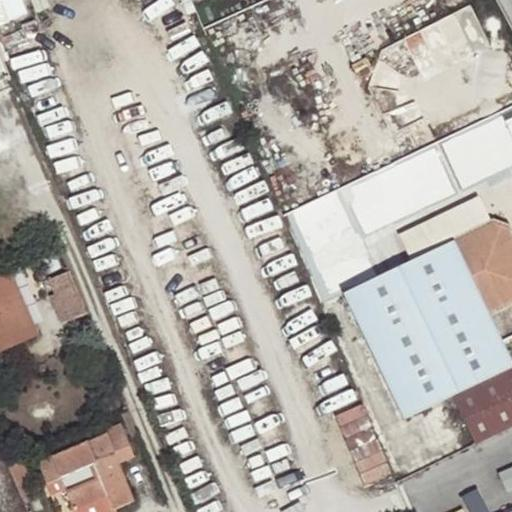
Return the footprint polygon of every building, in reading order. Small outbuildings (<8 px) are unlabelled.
[(407,233),(420,258),(498,220),(486,195),(407,233)] [(474,445),(511,426),(511,366),(511,367),(486,315),(511,301),(511,223),(500,220),(420,258),(341,296),(402,420),(452,398),(474,445)] [(331,244),(317,245),(319,265),(333,264),(331,244)] [(12,265),(0,270),(0,352),(41,336),(12,265)] [(38,465),(51,495),(63,490),(67,499),(72,511),(77,511),(108,498),(113,509),(134,500),(118,463),(134,456),(121,424),(104,431),(106,435),(38,465)] [(26,453),(6,462),(12,476),(27,470),(32,468),(26,453)] [(511,494),(511,493),(511,468),(502,472),(511,494)] [(27,470),(12,476),(20,496),(36,490),(27,470)] [(63,490),(51,495),(54,504),(67,499),(63,490)] [(113,511),(113,509),(108,498),(77,511),(113,511)]
